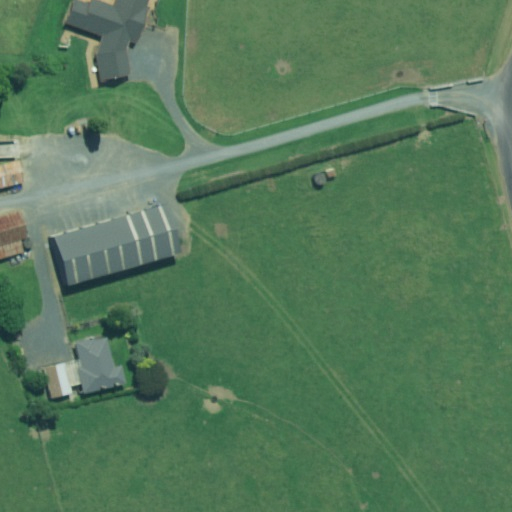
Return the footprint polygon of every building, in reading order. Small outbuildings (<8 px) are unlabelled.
[(147,0),(114,0),(112,7),(90,0),(87,0),(86,5),(71,1),(63,25),(98,36),(95,66),(98,81),(126,76),(124,51),(127,42),(132,44),(147,0)] [(0,158),(19,158),(19,145),(0,145),(0,158)] [(0,188),(21,183),(17,162),(0,165),(0,188)] [(175,254),(161,205),(48,238),(62,286),(175,254)] [(22,238),(15,212),(0,216),(0,258),(21,253),(18,239),(22,238)] [(110,368),(103,339),(73,346),(76,359),(41,368),(49,399),(70,394),(68,386),(78,384),(81,394),(122,384),(118,366),(110,368)]
